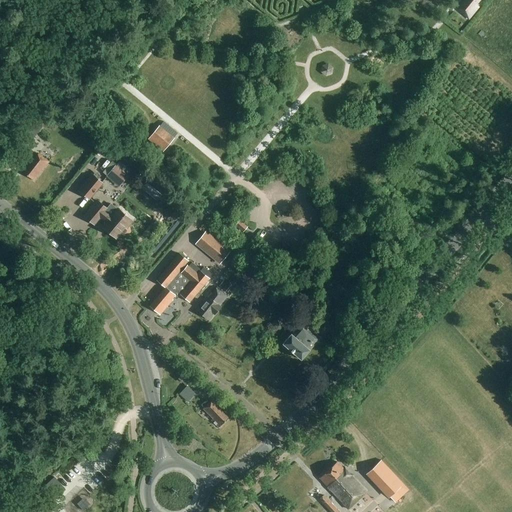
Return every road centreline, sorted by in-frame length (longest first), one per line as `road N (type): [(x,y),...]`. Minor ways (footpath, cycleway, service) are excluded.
road 1 (secondary): [(278,437),(511,178)]
road 2 (primary): [(167,462),(141,354),(120,308),(0,204)]
